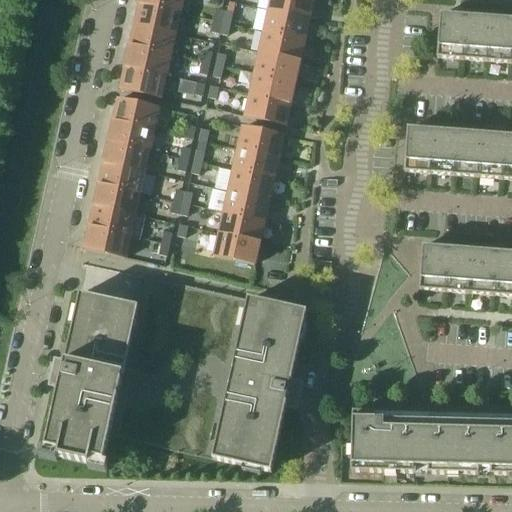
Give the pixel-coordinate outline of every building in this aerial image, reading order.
[(179,15),(182,0),(140,0),(139,6),(179,15)] [(308,21),(313,0),(311,0),(270,0),(268,12),(308,21)] [(174,36),(179,15),(139,6),(134,27),(174,36)] [(221,24),(223,12),(215,11),(213,22),(221,24)] [(304,42),(308,21),(268,12),(263,33),(304,42)] [(232,14),(227,13),(224,13),(222,24),(229,26),(232,14)] [(511,65),(511,21),(440,16),(436,60),(511,65)] [(218,36),(221,24),(213,22),(210,34),(218,36)] [(227,38),(229,26),(222,24),(219,36),(227,38)] [(170,57),(174,36),(134,27),(129,48),(170,57)] [(299,64),(304,42),(263,33),(259,55),(299,64)] [(165,78),(170,57),(129,48),(125,69),(165,78)] [(209,66),(211,54),(204,52),(201,64),(209,66)] [(225,57),(217,55),(215,67),(223,69),(225,57)] [(294,85),(299,64),(259,55),(254,76),(294,85)] [(206,77),(209,66),(201,64),(198,76),(206,77)] [(220,80),(223,69),(215,67),(212,79),(220,80)] [(160,101),(165,78),(125,69),(120,92),(160,101)] [(290,106),(294,85),(254,76),(249,97),(290,106)] [(202,98),(204,87),(196,85),(194,97),(202,98)] [(218,90),(210,88),(208,100),(215,101),(218,90)] [(285,128),(290,106),(249,97),(244,119),(285,128)] [(153,132),(158,110),(118,101),(112,123),(153,132)] [(148,154),(153,132),(112,123),(108,145),(148,154)] [(192,141),(195,130),(187,128),(184,140),(192,141)] [(278,160),(283,138),(242,129),(237,151),(278,160)] [(511,182),(511,138),(407,130),(404,174),(511,182)] [(208,133),(201,131),(198,143),(206,144),(208,133)] [(144,175),(148,154),(108,145),(103,166),(144,175)] [(187,162),(190,151),(182,149),(180,161),(187,162)] [(273,181),(278,160),(237,151),(233,172),(273,181)] [(204,154),(196,152),(193,164),(201,166),(204,154)] [(185,174),(187,162),(180,161),(177,172),(185,174)] [(198,177),(201,166),(193,164),(191,175),(198,177)] [(139,196),(144,175),(103,166),(98,187),(139,196)] [(268,203),(273,181),(233,172),(228,193),(268,203)] [(135,215),(139,196),(98,187),(94,208),(144,219),(144,217),(135,215)] [(180,205),(183,193),(175,192),(173,203),(180,205)] [(264,224),(268,203),(228,193),(223,215),(264,224)] [(192,195),(186,194),(184,194),(181,205),(189,207),(192,195)] [(178,217),(180,205),(173,203),(170,215),(178,217)] [(187,219),(189,207),(181,205),(179,217),(187,219)] [(139,240),(144,219),(94,208),(89,229),(139,240)] [(259,245),(264,224),(223,215),(218,236),(259,245)] [(187,228),(179,227),(177,238),(184,240),(187,228)] [(139,242),(139,240),(89,229),(84,251),(125,260),(129,240),(139,242)] [(169,247),(171,235),(163,233),(161,245),(169,247)] [(254,267),(259,245),(218,236),(213,258),(254,267)] [(166,258),(169,247),(161,245),(158,257),(166,258)] [(511,299),(511,255),(422,248),(418,292),(511,299)] [(306,314),(143,278),(137,309),(79,296),(64,365),(56,363),(51,385),(59,387),(45,451),(58,454),(57,459),(89,466),(90,461),(103,464),(109,439),(270,475),(286,406),(294,407),(298,385),(291,383),(306,314)] [(511,477),(511,418),(352,414),(350,474),(511,477)]
